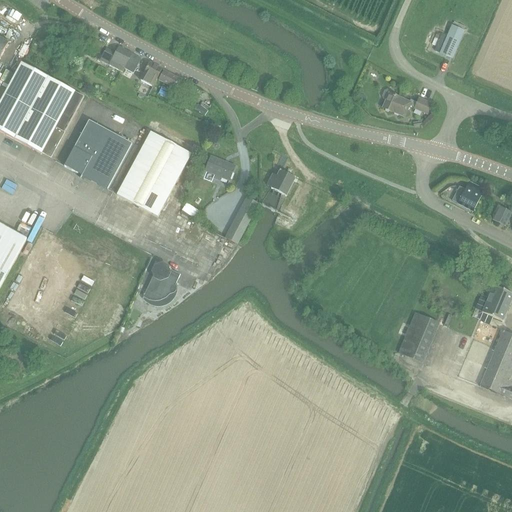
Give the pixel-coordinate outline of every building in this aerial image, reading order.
[(465,32),(452,26),(447,37),(440,54),(453,59),(465,32)] [(437,47),(435,52),(440,54),(447,37),(442,35),(440,40),(437,47)] [(0,60),(4,52),(9,43),(0,38),(0,60)] [(90,49),(100,54),(105,45),(96,39),(90,49)] [(124,70),(132,56),(132,54),(119,48),(116,55),(107,50),(101,62),(109,66),(122,73),(124,70)] [(133,74),(136,69),(141,60),(132,56),(124,70),(133,74)] [(83,97),(47,78),(21,64),(0,103),(0,132),(42,155),(42,154),(51,158),(56,150),(83,97)] [(153,88),(157,79),(162,70),(150,64),(141,81),(153,88)] [(5,81),(12,77),(9,71),(2,75),(5,81)] [(164,71),(159,80),(175,88),(180,80),(164,71)] [(163,85),(160,91),(171,96),(174,91),(163,85)] [(383,100),(386,101),(383,109),(404,118),(410,106),(415,108),(415,110),(427,115),(432,105),(419,99),(417,104),(411,101),(410,103),(393,96),(392,93),(387,91),(384,92),(382,97),(383,100)] [(107,191),(112,182),(132,145),(89,122),(64,167),(82,177),(81,178),(82,178),(82,177),(107,191)] [(151,133),(117,196),(158,218),(192,155),(151,133)] [(230,182),(232,177),(235,167),(211,157),(205,172),(216,176),(214,179),(219,182),(221,178),(230,182)] [(281,194),(287,197),(296,179),(280,171),(277,177),(273,175),(267,186),(271,188),(271,189),(281,194)] [(469,183),(458,205),(473,213),(484,191),(469,183)] [(452,192),(448,198),(454,201),(457,196),(452,192)] [(247,199),(225,239),(237,245),(259,205),(247,199)] [(196,207),(191,214),(201,220),(205,213),(196,207)] [(504,226),(510,214),(501,209),(494,222),(504,226)] [(0,288),(26,240),(0,225),(0,288)] [(196,227),(191,238),(212,247),(217,237),(196,227)] [(102,263),(96,274),(100,277),(107,266),(102,263)] [(154,275),(143,299),(144,298),(149,301),(155,302),(160,301),(166,299),(170,295),(174,294),(176,291),(177,287),(175,285),(180,275),(170,270),(170,269),(162,265),(161,268),(158,268),(156,267),(154,270),(154,273),(154,275)] [(511,297),(511,294),(493,286),(481,313),(502,322),(511,297)] [(422,362),(438,323),(416,313),(399,353),(422,362)] [(511,336),(503,332),(479,388),(511,401),(511,388),(511,389),(511,387),(511,336)]
